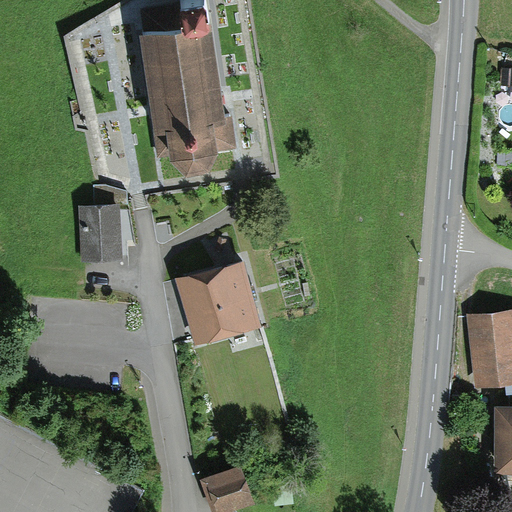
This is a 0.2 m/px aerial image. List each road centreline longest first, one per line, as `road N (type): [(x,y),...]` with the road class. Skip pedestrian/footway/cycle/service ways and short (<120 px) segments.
road 1 (residential): [(183,511),(141,208)]
road 2 (tertiary): [(442,248),(411,511)]
road 3 (tertiary): [(463,0),(442,248)]
